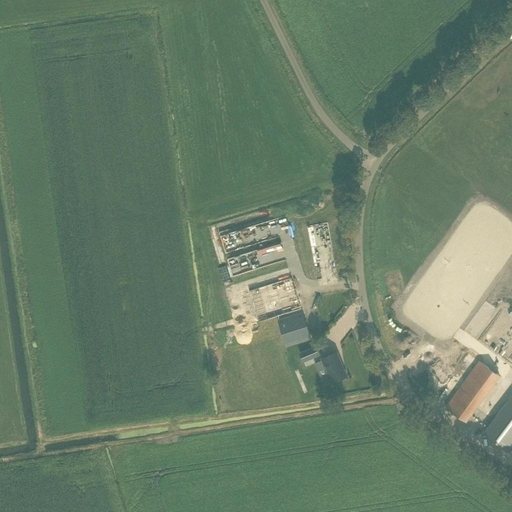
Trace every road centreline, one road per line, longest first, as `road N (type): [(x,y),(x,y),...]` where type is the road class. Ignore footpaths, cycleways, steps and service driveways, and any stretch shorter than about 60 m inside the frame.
road 1 (unclassified): [(511,478),(398,380),(374,341),(359,280),(365,184),(376,161)]
road 2 (unclassified): [(264,0),(327,121),(376,161)]
road 3 (unclassified): [(376,161),(511,28)]
